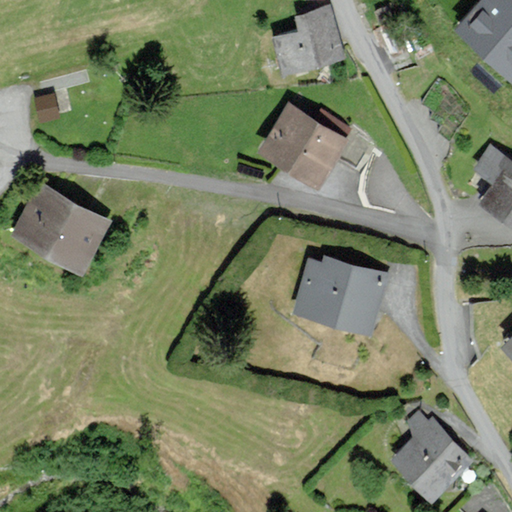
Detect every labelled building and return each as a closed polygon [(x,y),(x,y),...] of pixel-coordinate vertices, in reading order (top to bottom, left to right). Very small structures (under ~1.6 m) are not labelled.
[(511,0),(476,0),(458,21),(511,71),(511,0)] [(340,54),(329,5),(298,12),(302,27),(276,33),(284,68),(340,54)] [(40,121),(54,116),(48,96),(34,100),(40,121)] [(345,137),(289,103),(262,147),(318,181),(345,137)] [(494,178),(480,199),(511,219),(511,159),(491,146),(477,167),(494,178)] [(112,221),(40,182),(14,230),(86,269),(112,221)] [(296,307),(371,328),(386,271),(325,255),(324,261),(310,257),(296,307)] [(471,460),(434,419),(429,423),(419,412),(407,422),(418,434),(395,455),(431,495),(471,460)]
